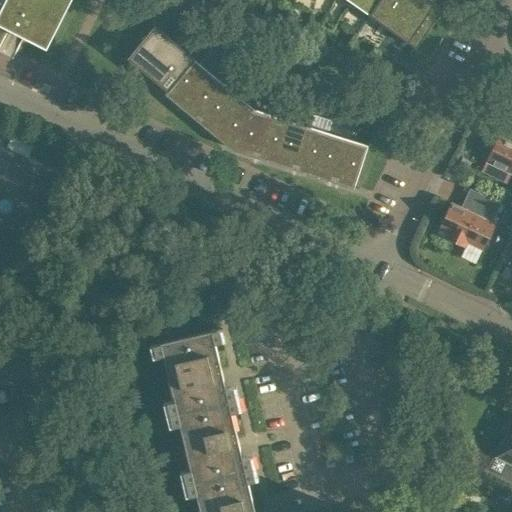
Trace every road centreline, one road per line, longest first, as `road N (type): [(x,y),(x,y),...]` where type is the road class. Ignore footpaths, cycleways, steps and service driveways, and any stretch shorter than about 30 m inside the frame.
road 1 (unclassified): [(377,268),(0,89)]
road 2 (residential): [(377,268),(353,322),(354,348),(383,472),(402,480),(419,511)]
road 3 (residential): [(377,268),(480,52)]
road 4 (unclassified): [(511,333),(377,268)]
